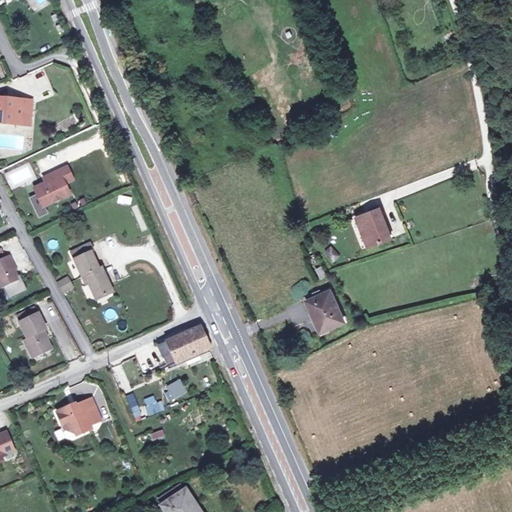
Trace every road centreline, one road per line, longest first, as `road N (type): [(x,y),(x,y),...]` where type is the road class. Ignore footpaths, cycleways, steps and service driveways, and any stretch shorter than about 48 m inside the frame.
road 1 (secondary): [(67,0),(206,313)]
road 2 (secondary): [(221,306),(86,0)]
road 3 (residential): [(0,405),(206,313)]
road 4 (secondary): [(312,511),(221,306)]
road 5 (secondary): [(206,313),(295,511)]
road 6 (unclassified): [(511,439),(319,511)]
